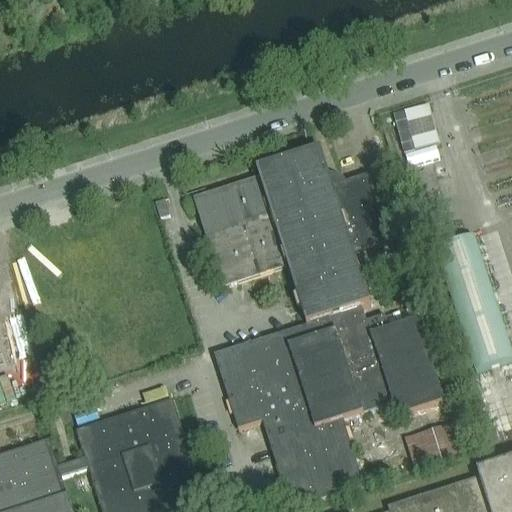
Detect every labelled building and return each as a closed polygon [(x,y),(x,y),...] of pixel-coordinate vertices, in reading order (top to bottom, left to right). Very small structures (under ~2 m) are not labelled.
[(405,115),(394,118),(404,157),(416,154),(430,150),(439,148),(430,113),(429,109),(405,115)] [(258,174),(258,175),(260,182),(195,204),(223,293),(289,271),(307,329),(215,359),(239,434),(264,426),(290,511),(295,511),(365,490),(344,425),(394,409),(398,423),(447,408),(420,326),(391,335),(386,320),(367,325),(363,311),(371,308),(355,258),(391,246),(370,179),(333,191),(322,155),(258,174)] [(161,223),(171,220),(166,205),(156,208),(161,223)] [(511,354),(474,239),(436,252),(476,376),(511,363),(511,354)] [(0,511),(71,511),(62,481),(89,473),(101,511),(208,511),(173,405),(77,436),(86,463),(59,472),(50,445),(0,461),(0,511)] [(410,439),(420,470),(473,454),(462,422),(410,439)] [(511,511),(511,465),(478,477),(480,484),(393,511),(511,511)]
